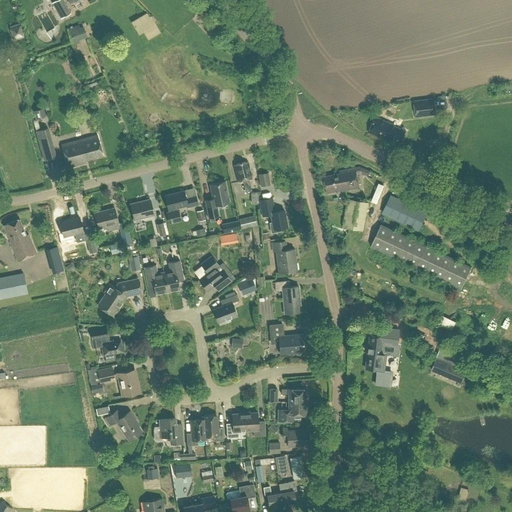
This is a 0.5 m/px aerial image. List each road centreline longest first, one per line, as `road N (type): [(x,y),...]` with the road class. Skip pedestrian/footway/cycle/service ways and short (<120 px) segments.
road 1 (unclassified): [(1,203),(298,130)]
road 2 (unclassified): [(338,368),(298,130)]
road 3 (tertiary): [(511,222),(335,135),(298,130)]
road 4 (residential): [(208,395),(160,397),(145,335),(152,321),(189,313),(198,321)]
road 5 (tertiary): [(298,130),(291,91),(221,0)]
road 6 (unclassified): [(332,511),(338,368)]
road 7 (residential): [(208,395),(276,370),(338,368)]
